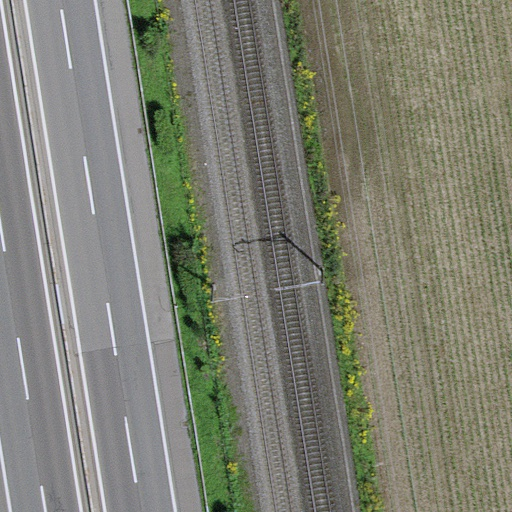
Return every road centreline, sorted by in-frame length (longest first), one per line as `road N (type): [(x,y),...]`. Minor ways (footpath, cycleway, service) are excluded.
road 1 (motorway): [(140,511),(60,0)]
road 2 (motorway): [(0,215),(46,511)]
